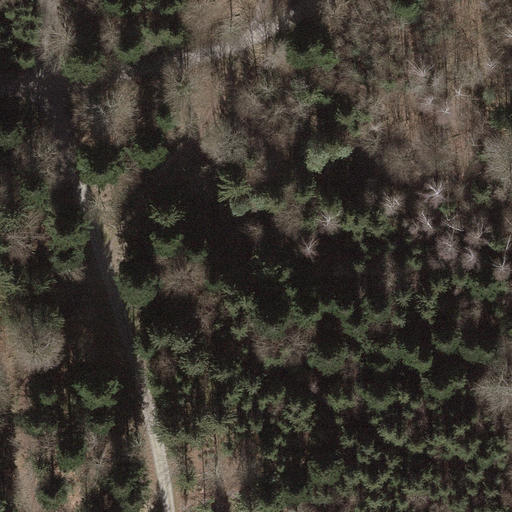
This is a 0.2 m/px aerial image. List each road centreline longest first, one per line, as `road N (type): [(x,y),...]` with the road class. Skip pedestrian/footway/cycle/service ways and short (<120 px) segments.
road 1 (track): [(264,0),(247,40),(37,368),(26,436),(36,511)]
road 2 (track): [(145,434),(49,79),(51,0)]
road 3 (track): [(322,0),(205,53),(0,86)]
